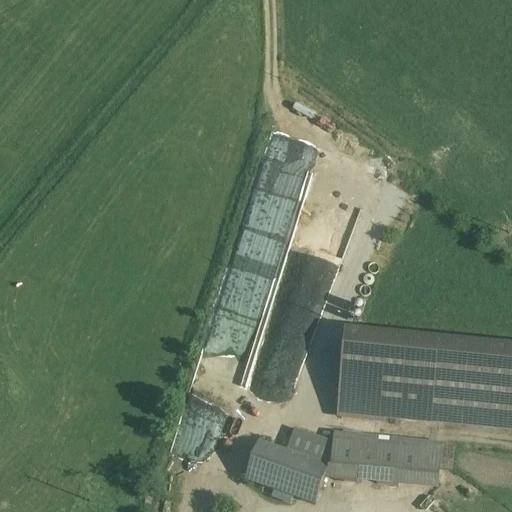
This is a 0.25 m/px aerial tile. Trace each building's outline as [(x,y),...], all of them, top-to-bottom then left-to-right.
[(511,353),(347,337),(345,356),(511,372),(511,353)] [(511,372),(345,356),(339,417),(384,422),(384,418),(402,420),(402,419),(511,430),(511,372)] [(296,434),(289,454),(329,468),(334,469),(336,449),(296,434)] [(442,447),(337,437),(336,449),(334,469),(439,479),(439,474),(442,447)] [(289,454),(259,444),(246,481),(316,506),(329,468),(289,454)] [(457,449),(442,447),(439,474),(454,476),(457,449)]
